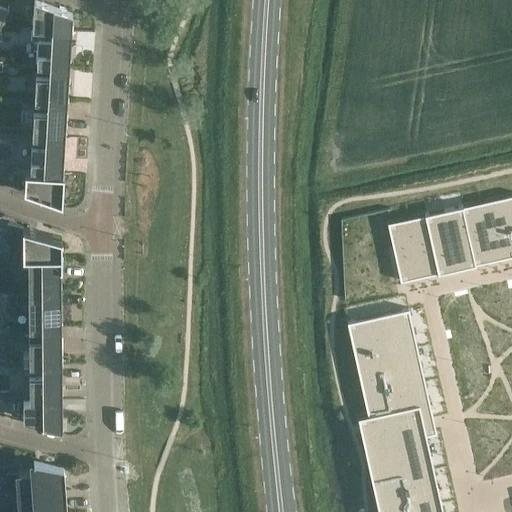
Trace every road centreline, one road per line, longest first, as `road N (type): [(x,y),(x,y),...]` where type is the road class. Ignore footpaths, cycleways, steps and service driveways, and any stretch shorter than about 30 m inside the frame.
road 1 (primary): [(283,511),(261,280),(266,0)]
road 2 (residential): [(99,234),(113,11)]
road 3 (residential): [(106,455),(99,234)]
